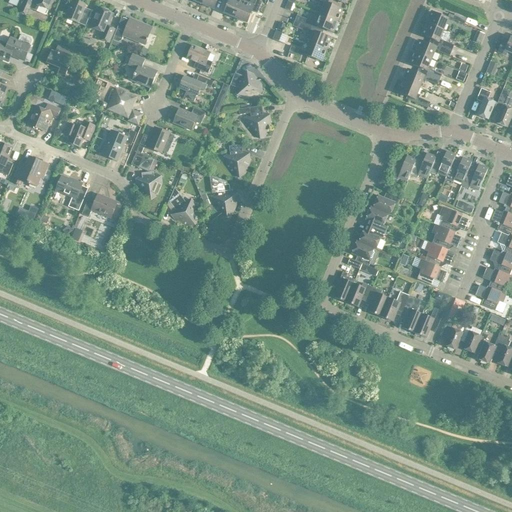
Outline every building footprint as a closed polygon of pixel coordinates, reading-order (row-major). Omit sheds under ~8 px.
[(27,0),(23,0),(19,12),(26,15),(29,8),(37,11),(44,14),(46,13),(48,9),(52,0),(35,0),(34,3),(27,0)] [(72,0),(65,18),(85,26),(91,11),(84,8),(85,5),(73,0),(72,0)] [(203,0),(202,4),(213,9),(216,0),(203,0)] [(235,18),(242,1),(239,0),(225,0),(228,1),(224,13),(235,18)] [(242,1),(235,18),(247,23),(252,11),(257,13),(262,1),(258,0),(251,0),(248,4),(242,1)] [(328,0),(326,0),(311,0),(324,5),(320,14),(337,21),(342,9),(327,3),(328,0)] [(100,39),(108,43),(114,29),(108,27),(110,23),(109,20),(112,14),(98,8),(90,26),(103,32),(100,39)] [(426,23),(443,30),(446,24),(450,25),(452,20),(465,25),(467,19),(454,14),(453,16),(448,14),(446,18),(431,12),(426,23)] [(337,21),(320,14),(317,23),(295,15),(293,20),(322,31),(323,28),(332,32),(337,21)] [(128,21),(121,18),(112,40),(120,43),(123,36),(145,45),(151,28),(129,19),(128,21)] [(309,43),(326,49),(330,38),(320,34),(322,31),(293,20),(291,26),(312,34),(309,43)] [(451,50),(453,45),(439,39),(443,30),(426,23),(421,35),(430,38),(429,41),(451,50)] [(0,58),(10,62),(12,56),(24,60),(29,62),(32,54),(27,52),(30,46),(29,46),(31,40),(31,37),(23,33),(19,34),(17,41),(10,38),(8,43),(0,39),(0,58)] [(506,51),(511,53),(511,37),(510,37),(508,42),(502,40),(497,52),(504,55),(506,51)] [(449,56),(451,50),(429,41),(427,44),(419,40),(414,52),(431,59),(434,52),(436,54),(438,51),(449,56)] [(326,49),(309,43),(304,55),(321,61),(326,49)] [(64,77),(72,59),(69,58),(72,51),(58,45),(55,52),(46,48),(41,60),(59,68),(57,74),(64,77)] [(198,63),(196,69),(208,73),(212,62),(207,60),(210,53),(191,45),(186,58),(198,63)] [(300,56),(303,51),(291,46),(289,52),(300,56)] [(420,71),(439,79),(441,74),(427,68),(431,59),(414,52),(410,64),(421,68),(420,71)] [(132,54),(127,64),(137,68),(132,80),(150,88),(157,71),(142,65),(145,60),(132,54)] [(439,79),(420,71),(419,74),(407,69),(402,81),(419,88),(422,81),(425,82),(426,80),(437,85),(439,79)] [(230,85),(235,87),(244,98),(256,96),(261,84),(254,74),(240,76),(234,73),(230,85)] [(198,75),(196,81),(184,76),(179,88),(186,91),(183,97),(194,101),(196,95),(197,96),(200,89),(204,91),(206,86),(211,87),(213,81),(198,75)] [(419,88),(402,81),(398,92),(409,97),(408,100),(427,108),(430,103),(418,98),(419,95),(416,94),(419,88)] [(229,86),(224,84),(211,113),(217,115),(229,86)] [(495,102),(487,99),(490,92),(481,89),(476,100),(482,102),(476,115),(488,119),(495,102)] [(116,90),(108,109),(127,116),(135,98),(116,90)] [(511,113),(511,109),(508,108),(511,98),(508,97),(509,92),(502,90),(495,108),(500,110),(495,123),(507,127),(511,113)] [(27,124),(46,132),(52,116),(57,118),(60,109),(47,104),(44,110),(32,105),(28,114),(31,115),(27,124)] [(261,106),(240,109),(241,115),(250,114),(245,126),(252,136),(266,134),(270,123),(262,112),(261,106)] [(205,113),(193,108),(191,114),(179,109),(173,123),(190,130),(194,121),(200,124),(205,113)] [(85,122),(82,127),(74,124),(74,126),(68,123),(64,133),(70,136),(67,142),(79,147),(84,135),(90,137),(94,126),(85,122)] [(147,147),(162,153),(169,134),(156,129),(153,137),(151,136),(147,147)] [(126,137),(110,131),(101,154),(117,161),(124,143),(131,146),(136,133),(129,130),(126,137)] [(0,172),(8,176),(13,164),(6,161),(12,148),(0,142),(0,172)] [(144,146),(139,144),(136,151),(141,154),(144,146)] [(229,152),(224,165),(232,175),(245,173),(250,162),(242,151),(241,145),(229,146),(229,152)] [(437,173),(446,177),(453,160),(455,155),(446,151),(444,156),(437,153),(435,157),(429,172),(436,175),(437,173)] [(126,162),(143,167),(146,158),(129,153),(126,162)] [(417,155),(415,159),(409,174),(410,174),(417,177),(418,175),(427,179),(429,172),(435,157),(426,153),(424,158),(417,155)] [(415,159),(406,156),(404,161),(397,158),(389,177),(397,180),(398,178),(407,182),(410,174),(409,174),(415,159)] [(21,161),(12,182),(20,185),(22,180),(36,186),(40,177),(42,178),(48,165),(29,157),(26,164),(21,161)] [(453,180),(462,183),(462,184),(469,167),(471,162),(462,158),(460,163),(453,160),(446,177),(445,179),(452,182),(453,180)] [(476,169),(469,167),(462,184),(462,183),(461,186),(469,189),(469,187),(478,190),(487,168),(478,164),(476,169)] [(162,184),(153,173),(141,175),(136,187),(143,197),(157,195),(162,184)] [(188,176),(182,174),(179,182),(184,184),(188,176)] [(55,190),(72,197),(68,207),(78,211),(86,193),(79,190),(82,183),(75,180),(75,181),(61,176),(55,190)] [(217,192),(212,205),(219,215),(233,213),(238,201),(229,191),(229,184),(216,186),(217,192)] [(184,200),(175,188),(168,204),(174,212),(175,221),(187,226),(198,217),(196,205),(184,200)] [(511,194),(510,193),(510,195),(502,192),(498,202),(506,206),(504,211),(511,214),(511,194)] [(380,210),(388,213),(390,214),(394,204),(396,204),(399,199),(385,193),(383,199),(377,196),(372,209),(380,211),(380,210)] [(110,218),(117,202),(97,194),(93,204),(87,201),(81,214),(88,217),(91,210),(110,218)] [(205,207),(210,205),(206,194),(201,196),(205,207)] [(439,226),(453,232),(455,226),(464,230),(468,220),(461,217),(462,215),(442,207),(439,215),(443,217),(441,222),(439,226)] [(380,211),(372,209),(370,208),(366,219),(371,221),(369,226),(371,227),(382,232),(385,226),(383,225),(388,213),(380,210),(380,211)] [(511,235),(511,234),(511,231),(511,214),(504,211),(503,211),(502,213),(495,210),(491,220),(499,223),(497,229),(509,234),(511,235)] [(413,214),(407,228),(420,234),(426,219),(413,214)] [(431,244),(445,250),(448,244),(456,248),(461,237),(454,234),(454,233),(453,232),(439,226),(435,225),(432,233),(435,234),(431,244)] [(66,235),(72,231),(68,226),(62,230),(66,235)] [(382,232),(371,227),(369,233),(363,230),(358,243),(366,246),(366,244),(374,247),(376,248),(380,238),(382,239),(385,233),(382,232)] [(509,234),(508,236),(501,233),(497,243),(505,246),(503,252),(511,255),(511,234),(511,235),(509,234)] [(373,250),(374,247),(366,244),(366,246),(358,243),(356,242),(351,253),(357,255),(355,261),(361,263),(368,266),(369,264),(373,266),(379,252),(373,250)] [(447,250),(445,250),(431,244),(428,242),(424,251),(428,252),(424,261),(438,267),(441,261),(449,265),(453,255),(446,252),(447,250)] [(405,260),(409,252),(403,250),(400,258),(405,260)] [(509,275),(511,271),(511,268),(511,255),(503,252),(501,251),(501,253),(494,250),(489,260),(498,264),(495,269),(509,275)] [(359,269),(361,263),(355,261),(349,259),(347,264),(359,269)] [(440,268),(438,267),(424,261),(420,260),(417,268),(421,269),(417,279),(431,285),(433,279),(442,283),(446,272),(439,270),(440,268)] [(488,287),(502,293),(506,283),(509,285),(511,278),(511,276),(509,275),(495,269),(494,269),(493,271),(486,268),(482,278),(490,281),(488,287)] [(345,302),(353,283),(355,280),(346,276),(347,274),(343,272),(340,278),(341,279),(333,297),(345,302)] [(353,283),(345,302),(357,307),(362,297),(367,299),(372,287),(363,283),(361,287),(353,283)] [(502,293),(488,287),(487,286),(486,288),(479,285),(475,295),(483,299),(481,305),(495,310),(499,301),(502,302),(506,294),(502,293)] [(380,317),(388,298),(380,294),(381,291),(372,287),(367,299),(372,301),(368,311),(380,317)] [(388,298),(380,317),(392,322),(397,311),(402,313),(409,296),(400,292),(396,301),(388,298)] [(447,304),(450,297),(436,292),(434,298),(447,304)] [(409,296),(402,313),(401,315),(406,317),(402,328),(414,333),(422,314),(416,312),(421,301),(409,296)] [(422,314),(414,333),(426,338),(431,327),(436,329),(443,312),(434,308),(430,317),(422,314)] [(462,333),(464,328),(453,323),(452,326),(446,324),(441,337),(447,340),(444,345),(455,350),(459,340),(462,333)] [(474,351),(480,338),(480,336),(479,335),(481,330),(472,327),(471,329),(464,327),(464,328),(462,333),(459,340),(465,343),(462,349),(473,353),(474,351)] [(488,364),(492,354),(495,347),(485,342),(488,335),(482,333),(480,336),(480,338),(474,351),(480,353),(477,359),(488,364)] [(511,353),(511,343),(510,342),(510,341),(508,341),(510,337),(501,334),(498,341),(495,347),(492,354),(498,357),(496,362),(506,367),(507,365),(511,353)]
